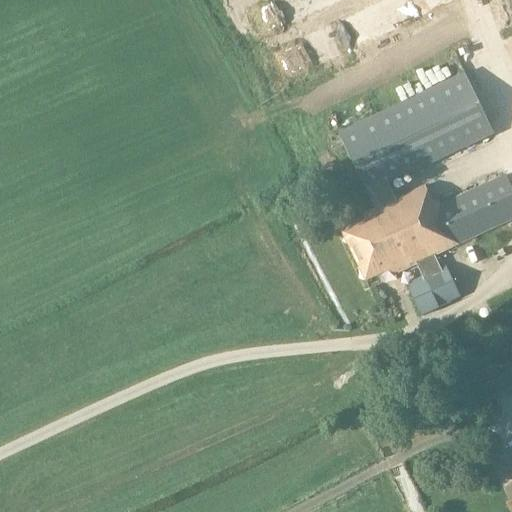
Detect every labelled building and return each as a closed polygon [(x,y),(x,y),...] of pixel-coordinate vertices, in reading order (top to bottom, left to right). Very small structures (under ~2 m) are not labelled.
[(276,58),(285,77),(350,46),(341,27),(276,58)] [(468,44),(455,52),(461,62),(474,54),(468,44)] [(441,56),(421,66),(429,82),(449,73),(441,56)] [(464,73),(339,133),(377,215),(341,232),(364,281),(388,270),(390,275),(415,263),(421,277),(405,285),(420,315),(460,296),(446,267),(441,270),(434,255),(511,218),(511,190),(506,177),(442,207),(439,201),(433,204),(427,191),(399,204),(388,182),(492,133),(464,73)] [(358,117),(386,99),(378,87),(350,104),(358,117)] [(326,110),(334,128),(355,117),(347,100),(326,110)] [(511,343),(460,371),(478,404),(511,386),(511,343)]
